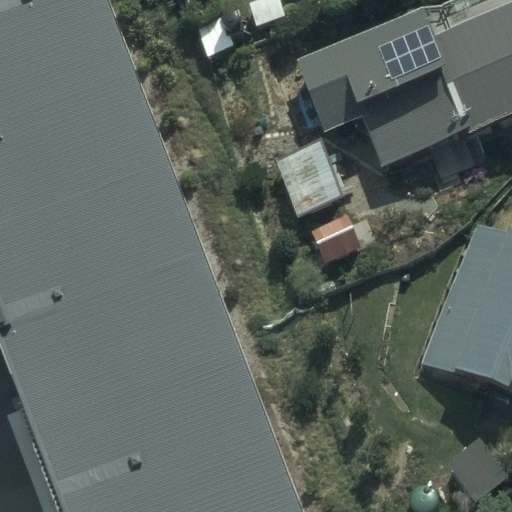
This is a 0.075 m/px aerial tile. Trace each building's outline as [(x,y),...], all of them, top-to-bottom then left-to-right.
[(105,0),(0,0),(0,66),(115,23),(105,0)] [(430,20),(304,65),(329,133),(363,120),(383,176),(473,144),(475,151),(511,137),(511,30),(443,55),(430,20)] [(115,23),(0,66),(0,338),(14,375),(219,296),(115,23)] [(323,154),(281,169),(299,221),(342,206),(323,154)] [(511,244),(478,228),(411,367),(457,389),(454,396),(504,421),(511,423),(511,244)] [(67,511),(303,511),(219,296),(14,375),(67,511)]
